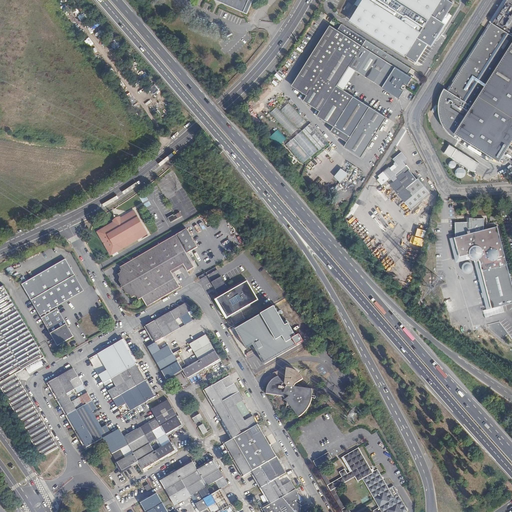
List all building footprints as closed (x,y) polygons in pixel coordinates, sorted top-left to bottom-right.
[(217,0),(247,13),(253,0),(217,0)] [(348,16),(358,23),(365,13),(361,10),(364,5),(422,41),(435,19),(404,0),(343,0),(341,5),(351,11),(348,16)] [(454,133),(499,162),(511,140),(511,15),(506,25),(493,17),(447,90),(472,106),(454,133)] [(407,74),(411,68),(341,24),(337,30),(301,84),(300,84),(297,87),(307,93),(303,99),(320,110),(317,115),(334,126),(330,131),(347,142),(344,146),(360,157),(386,118),(343,90),(337,86),(349,67),(356,71),(398,98),(403,91),(398,88),(402,81),(407,85),(412,77),(407,74)] [(301,84),(337,30),(329,26),(292,83),(297,87),(300,84),(301,84)] [(343,90),(356,71),(349,67),(337,86),(343,90)] [(149,89),(156,98),(162,93),(155,84),(149,89)] [(298,128),(306,121),(289,103),(281,109),(298,128)] [(291,135),(297,129),(277,107),(270,113),(291,135)] [(311,123),(286,144),(303,164),(328,143),(311,123)] [(271,137),(278,145),(283,139),(276,132),(271,137)] [(448,145),(443,155),(474,172),(479,162),(448,145)] [(390,184),(411,209),(430,194),(418,179),(406,188),(396,176),(402,171),(404,174),(410,169),(406,165),(405,166),(402,162),(406,158),(401,152),(392,159),(398,166),(391,171),(389,167),(383,172),(384,174),(377,179),(382,185),(391,178),(393,181),(390,184)] [(334,176),(340,181),(347,173),(341,168),(334,176)] [(110,256),(147,234),(133,211),(120,219),(113,223),(97,232),(110,256)] [(477,251),(491,308),(511,302),(511,284),(497,226),(484,229),(484,218),(471,219),(471,221),(455,222),(455,237),(455,238),(459,256),(477,251)] [(142,298),(146,307),(180,288),(171,272),(183,265),(187,272),(194,268),(191,263),(194,261),(189,252),(197,248),(186,229),(120,268),(121,270),(121,273),(118,275),(120,278),(119,281),(121,286),(121,287),(122,289),(123,290),(126,294),(130,295),(132,298),(134,297),(137,298),(138,300),(142,298)] [(57,309),(56,309),(53,311),(52,309),(55,307),(84,291),(65,259),(22,284),(40,316),(43,314),(44,316),(41,318),(58,345),(74,336),(57,309)] [(211,282),(220,297),(230,292),(221,277),(211,282)] [(259,300),(247,281),(230,292),(220,297),(215,300),(226,320),(259,300)] [(0,288),(0,382),(1,383),(5,391),(6,391),(10,399),(15,407),(15,408),(20,415),(19,415),(20,416),(20,415),(24,423),(24,424),(23,425),(29,437),(29,438),(32,440),(33,439),(33,438),(35,441),(50,433),(20,381),(18,382),(14,376),(16,375),(16,374),(44,357),(38,346),(38,347),(9,296),(3,286),(0,288)] [(146,325),(156,342),(180,328),(175,320),(191,310),(187,302),(146,325)] [(274,307),(235,330),(247,349),(253,345),(264,364),(296,347),(297,349),(304,345),(300,338),(298,339),(289,324),(285,326),(274,307)] [(199,360),(183,370),(187,378),(220,359),(206,335),(189,344),(199,360)] [(124,414),(155,397),(122,340),(97,354),(107,370),(99,375),(105,385),(113,380),(116,386),(108,391),(118,407),(126,403),(129,408),(123,411),(124,414)] [(166,379),(183,370),(181,367),(185,364),(177,351),(173,353),(169,345),(160,350),(156,342),(148,347),(166,379)] [(92,356),(89,358),(94,367),(97,365),(92,356)] [(97,409),(92,401),(76,410),(71,402),(70,399),(68,395),(71,393),(70,391),(75,389),(83,384),(81,381),(75,384),(72,380),(78,376),(73,368),(49,382),(86,447),(111,433),(106,425),(101,428),(92,412),(97,409)] [(266,395),(282,397),(301,418),(303,416),(305,415),(309,411),(311,406),(312,404),(313,399),(313,396),(313,390),(295,387),(295,385),(304,379),(303,378),(301,375),(297,373),(296,372),(293,371),(290,369),(288,369),(286,373),(283,372),(280,373),(278,374),(280,377),(277,378),(272,381),(270,384),(269,386),(267,389),(266,395)] [(226,388),(221,380),(205,389),(233,438),(225,443),(244,476),(252,471),(271,504),(263,509),(264,511),(295,511),(294,511),(295,510),(297,511),(300,511),(301,506),(300,503),(300,498),(298,495),(297,491),(291,481),(283,486),(278,478),(286,473),(258,424),(253,416),(245,420),(236,405),(243,400),(234,383),(226,388)] [(76,410),(92,401),(87,392),(74,400),(71,402),(76,410)] [(121,450),(112,454),(122,471),(138,461),(142,469),(175,450),(166,434),(182,425),(168,400),(151,410),(156,418),(124,436),(133,453),(125,457),(121,450)] [(196,423),(203,419),(200,414),(193,418),(196,423)] [(203,434),(207,432),(203,424),(199,427),(203,434)] [(50,433),(35,441),(39,447),(53,439),(50,433)] [(53,439),(39,447),(43,455),(42,457),(59,447),(53,439)] [(405,511),(408,511),(399,496),(393,486),(388,488),(377,469),(372,472),(359,448),(343,457),(352,472),(355,477),(358,482),(362,479),(379,507),(373,511),(372,511),(371,511),(405,511)] [(313,462),(342,511),(350,511),(347,506),(345,508),(334,489),(355,477),(352,472),(347,474),(348,475),(342,478),(342,477),(331,484),(320,465),(332,458),(329,453),(313,462)] [(191,495),(223,477),(214,460),(197,470),(193,462),(160,480),(174,505),(183,500),(178,492),(186,488),(191,495)] [(339,472),(342,477),(342,478),(348,475),(347,474),(345,469),(339,472)] [(233,511),(220,489),(195,503),(200,511),(209,507),(211,511),(233,511)] [(162,511),(166,510),(157,493),(140,503),(145,511),(162,511)]
